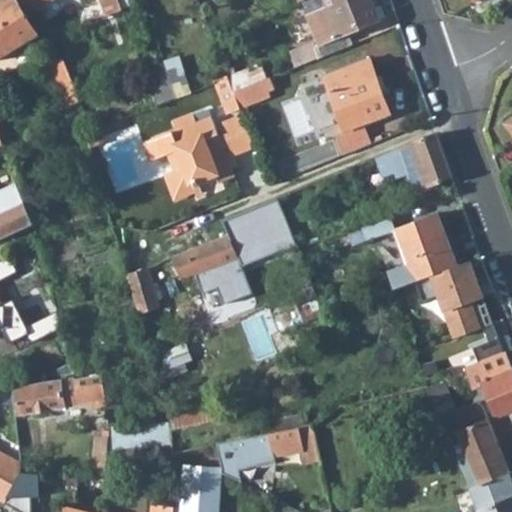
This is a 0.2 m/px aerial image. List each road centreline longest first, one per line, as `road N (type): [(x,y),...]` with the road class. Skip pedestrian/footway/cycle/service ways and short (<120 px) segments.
road 1 (residential): [(511,273),(442,82)]
road 2 (unknown): [(455,119),(272,188)]
